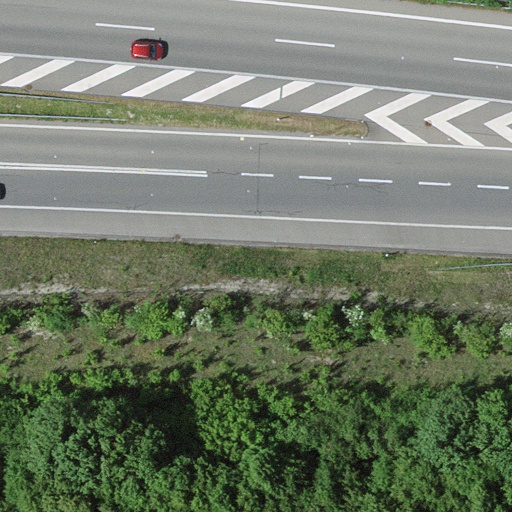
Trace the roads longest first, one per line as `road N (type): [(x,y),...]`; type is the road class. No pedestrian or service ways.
road 1 (motorway): [(0,17),(511,65)]
road 2 (motorway): [(208,152),(511,171)]
road 3 (motorway): [(0,173),(208,152)]
road 4 (motorway): [(0,144),(208,152)]
